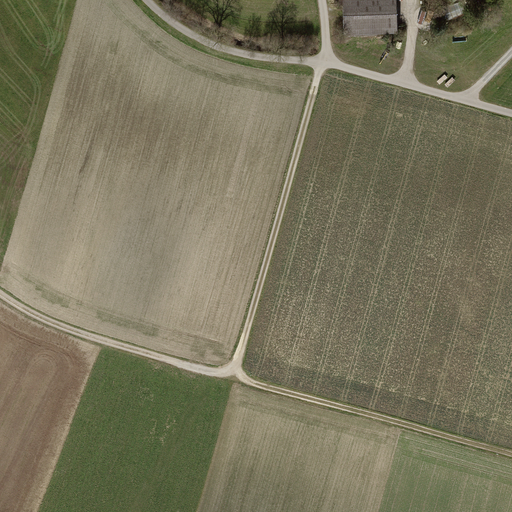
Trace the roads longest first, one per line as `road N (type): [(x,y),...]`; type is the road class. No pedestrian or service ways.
road 1 (track): [(0,293),(98,341),(511,454)]
road 2 (track): [(323,60),(235,379)]
road 3 (track): [(323,60),(511,114)]
road 4 (track): [(145,0),(211,47),(323,60)]
